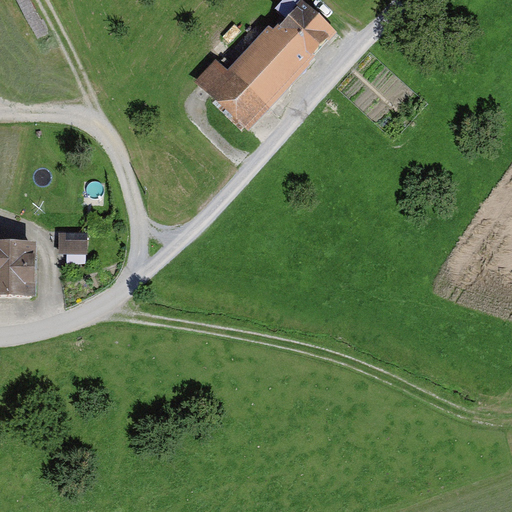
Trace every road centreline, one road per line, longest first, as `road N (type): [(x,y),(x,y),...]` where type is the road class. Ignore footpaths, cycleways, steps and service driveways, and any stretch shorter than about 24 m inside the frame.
road 1 (track): [(405,0),(179,245),(85,313)]
road 2 (track): [(511,420),(456,412),(391,377),(311,350),(85,313)]
road 3 (track): [(0,113),(73,114),(100,126),(139,225),(162,258)]
road 4 (track): [(46,0),(100,126)]
